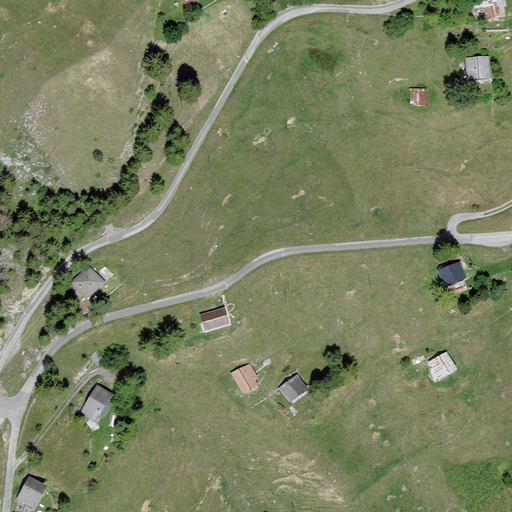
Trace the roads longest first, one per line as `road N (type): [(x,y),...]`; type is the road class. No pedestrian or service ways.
road 1 (unclassified): [(0,372),(35,308),(72,263),(164,213),(272,27),(310,9),(374,12),(419,0)]
road 2 (unclassified): [(511,236),(283,255),(225,289),(81,332),(26,401),(0,401)]
road 3 (track): [(112,382),(106,373),(87,381),(13,466)]
